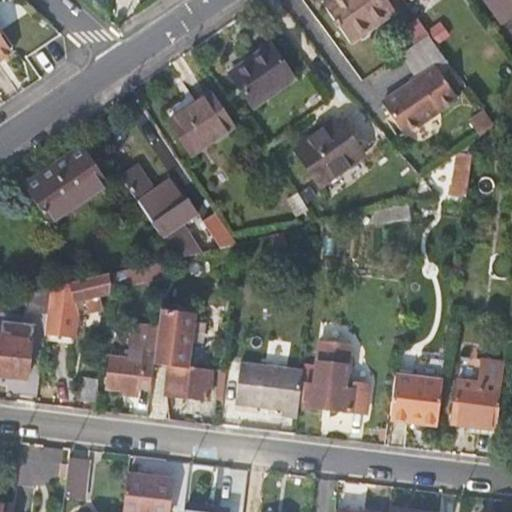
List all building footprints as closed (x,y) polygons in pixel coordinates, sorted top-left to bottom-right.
[(395,12),(386,0),(333,0),(326,5),(352,42),(395,12)] [(415,0),(421,10),(437,0),(415,0)] [(511,13),(511,0),(485,0),(501,22),(511,13)] [(430,36),(440,50),(451,42),(430,11),(417,20),(430,36)] [(416,18),(401,28),(414,47),(428,38),(430,36),(417,20),(416,18)] [(0,62),(12,54),(0,36),(0,62)] [(428,38),(414,47),(400,56),(418,81),(383,104),(404,135),(459,97),(442,72),(449,67),(428,38)] [(295,78),(272,44),(229,73),(252,107),(295,78)] [(192,154),(233,126),(211,94),(170,122),(192,154)] [(483,109),(468,120),(479,136),(494,125),(483,109)] [(363,157),(338,122),(294,152),(318,187),(363,157)] [(497,171),(511,171),(511,140),(498,140),(497,171)] [(108,184),(83,147),(23,187),(49,225),(108,184)] [(174,257),(199,251),(179,222),(195,211),(186,197),(181,201),(165,179),(151,189),(134,165),(118,176),(174,257)] [(451,195),(463,196),(466,170),(455,170),(451,195)] [(305,212),(294,194),(282,201),(292,219),(305,212)] [(219,246),(236,242),(214,211),(201,220),(219,246)] [(144,264),(111,272),(109,290),(148,280),(144,264)] [(104,292),(106,273),(60,284),(64,303),(77,300),(81,310),(98,305),(95,295),(104,292)] [(50,288),(48,306),(45,328),(44,332),(62,334),(64,319),(60,304),(64,303),(60,284),(49,287),(50,288)] [(32,304),(29,325),(45,328),(48,306),(32,304)] [(207,376),(196,374),(197,366),(186,365),(192,314),(157,310),(155,326),(153,348),(151,357),(150,365),(168,368),(165,393),(205,397),(207,376)] [(45,328),(29,325),(5,323),(4,335),(0,334),(0,373),(38,378),(43,340),(44,332),(45,328)] [(148,385),(150,365),(151,357),(153,348),(155,326),(133,323),(129,356),(108,353),(104,386),(138,391),(138,384),(148,385)] [(317,343),(313,383),(305,382),(302,403),(364,410),(367,383),(344,380),(348,347),(317,343)] [(278,415),(296,417),(302,369),(240,360),(234,402),(278,408),(278,415)] [(199,366),(197,366),(196,374),(207,376),(208,367),(199,366)] [(96,399),(98,376),(84,374),(81,397),(96,399)] [(389,417),(435,422),(441,379),(394,374),(389,417)] [(452,420),(495,426),(501,383),(457,378),(452,420)] [(85,459),(67,457),(63,496),(81,498),(85,459)] [(165,511),(169,480),(126,474),(121,511),(165,511)] [(11,499),(0,498),(0,505),(10,507),(11,499)]
